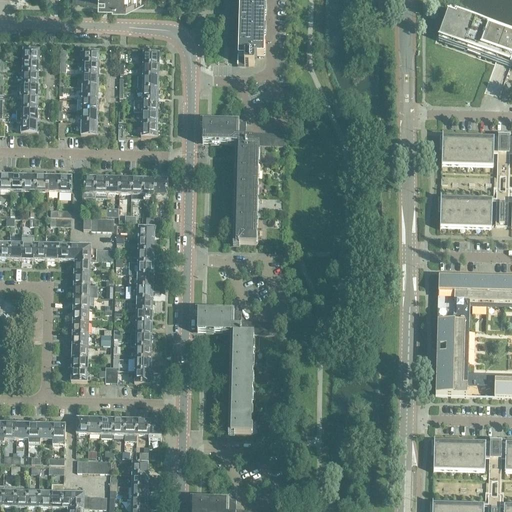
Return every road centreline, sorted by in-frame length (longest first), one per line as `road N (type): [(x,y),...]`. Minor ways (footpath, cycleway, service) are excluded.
road 1 (unclassified): [(190,159),(189,57),(177,35),(0,25)]
road 2 (unclassified): [(182,404),(190,159)]
road 3 (residential): [(0,152),(190,159)]
road 4 (unclassified): [(405,422),(408,257)]
road 5 (residential): [(45,400),(46,294),(40,286),(0,285)]
road 6 (unclassified): [(408,257),(406,111)]
road 7 (residential): [(45,400),(182,404)]
